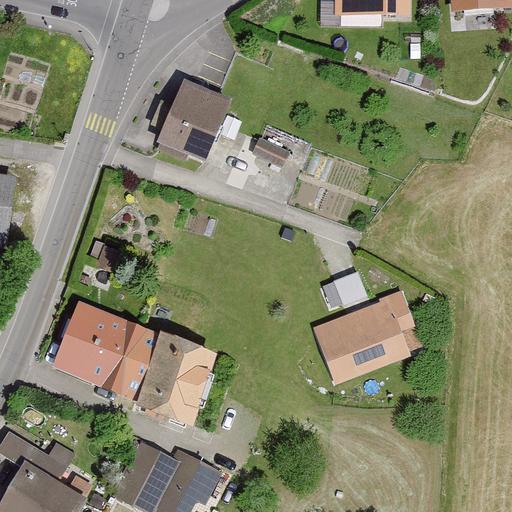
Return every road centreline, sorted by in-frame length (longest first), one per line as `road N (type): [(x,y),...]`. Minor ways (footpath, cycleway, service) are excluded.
road 1 (residential): [(90,151),(356,240)]
road 2 (tertiary): [(86,163),(0,394)]
road 3 (tertiary): [(131,18),(90,151)]
